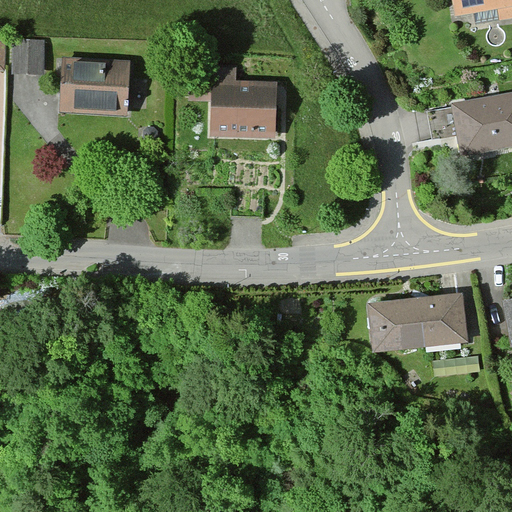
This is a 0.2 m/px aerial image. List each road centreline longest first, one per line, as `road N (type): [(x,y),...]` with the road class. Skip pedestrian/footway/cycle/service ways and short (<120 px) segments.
road 1 (residential): [(0,251),(308,264),(393,255)]
road 2 (residential): [(393,255),(389,154),(371,100),(316,0)]
road 3 (residential): [(393,255),(511,234)]
